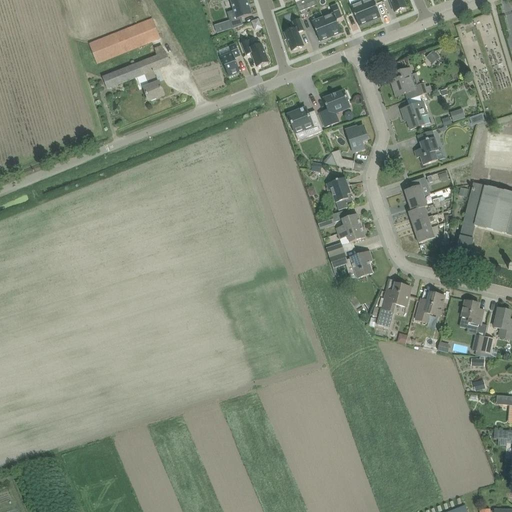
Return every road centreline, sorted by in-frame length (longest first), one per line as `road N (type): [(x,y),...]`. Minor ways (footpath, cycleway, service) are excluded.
road 1 (residential): [(511,295),(405,268),(394,251),(371,174),(385,137),(357,51)]
road 2 (residential): [(108,148),(288,78)]
